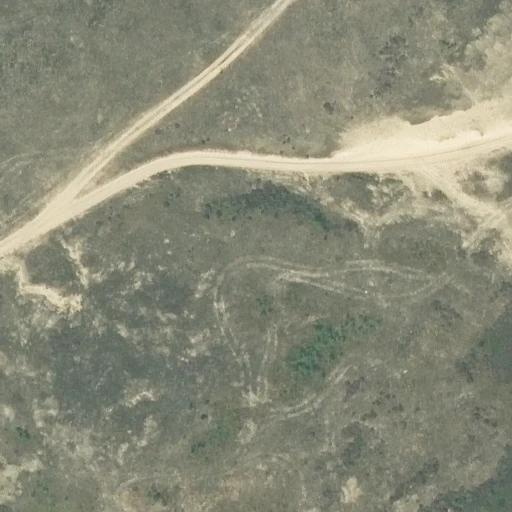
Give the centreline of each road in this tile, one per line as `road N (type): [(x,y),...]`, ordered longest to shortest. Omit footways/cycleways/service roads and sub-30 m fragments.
road 1 (track): [(0,250),(44,221),(175,162),(418,162),(511,138)]
road 2 (track): [(44,221),(125,139),(218,71),(287,0)]
